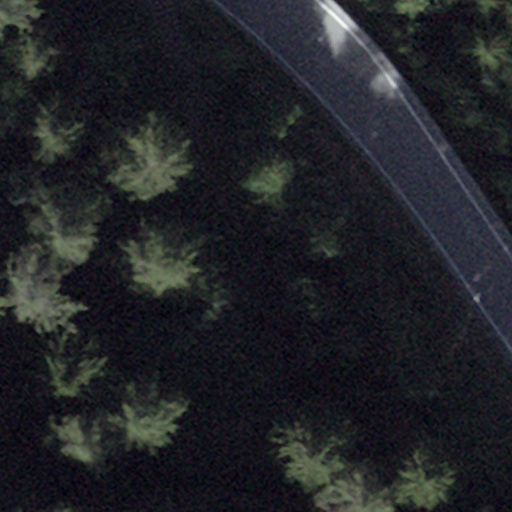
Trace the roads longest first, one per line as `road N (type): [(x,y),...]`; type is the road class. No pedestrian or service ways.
road 1 (tertiary): [(511,304),(370,107),(260,0)]
road 2 (track): [(0,404),(219,429),(370,511)]
